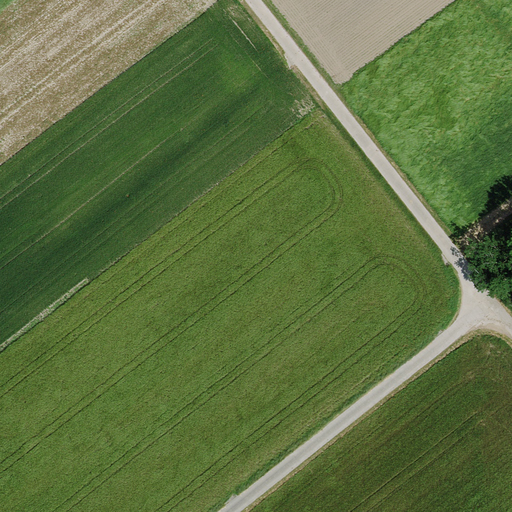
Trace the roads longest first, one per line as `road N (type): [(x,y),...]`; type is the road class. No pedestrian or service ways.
road 1 (track): [(511,337),(246,0)]
road 2 (track): [(486,304),(226,511)]
